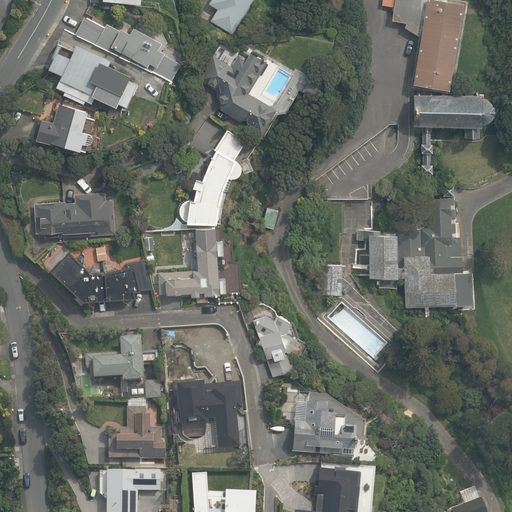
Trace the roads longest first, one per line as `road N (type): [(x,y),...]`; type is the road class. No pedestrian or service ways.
road 1 (residential): [(9,267),(49,284),(82,321),(221,315),(249,377),(258,453)]
road 2 (residential): [(9,267),(38,511)]
